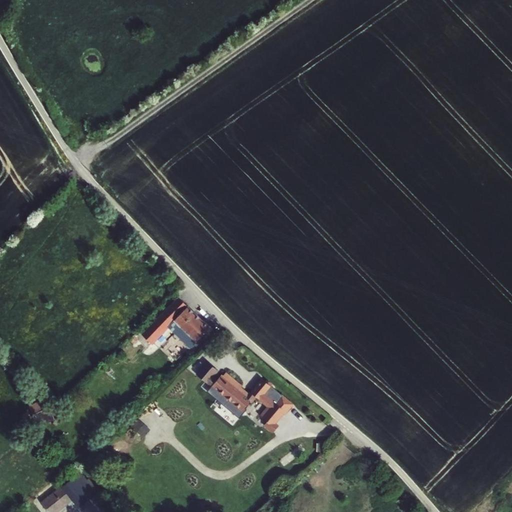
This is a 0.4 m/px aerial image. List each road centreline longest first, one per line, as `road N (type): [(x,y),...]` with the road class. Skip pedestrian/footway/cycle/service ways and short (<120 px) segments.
road 1 (unclassified): [(434,511),(386,457),(224,320),(87,176),(0,40)]
road 2 (track): [(76,163),(311,0)]
